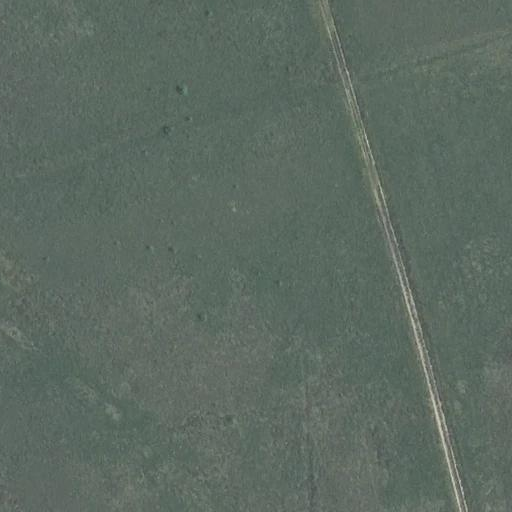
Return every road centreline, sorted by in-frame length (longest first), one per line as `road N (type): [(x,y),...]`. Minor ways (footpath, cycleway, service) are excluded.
road 1 (track): [(466,511),(325,0)]
road 2 (track): [(511,43),(348,81)]
